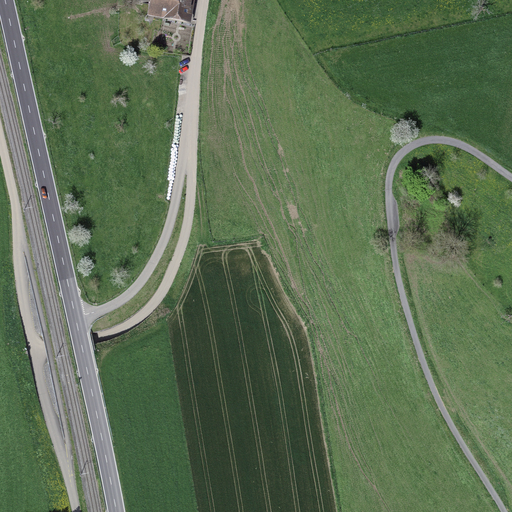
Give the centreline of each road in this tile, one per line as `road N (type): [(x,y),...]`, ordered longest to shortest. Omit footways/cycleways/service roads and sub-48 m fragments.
road 1 (secondary): [(4,0),(77,316)]
road 2 (unclassified): [(186,129),(191,177),(183,236),(150,308),(124,328),(34,353)]
road 3 (unclassified): [(186,129),(160,247),(121,300),(77,316)]
road 4 (unclassified): [(0,137),(34,353)]
road 5 (secondary): [(77,316),(116,511)]
road 6 (unclassified): [(34,353),(75,511)]
road 7 (unclassified): [(204,0),(186,129)]
